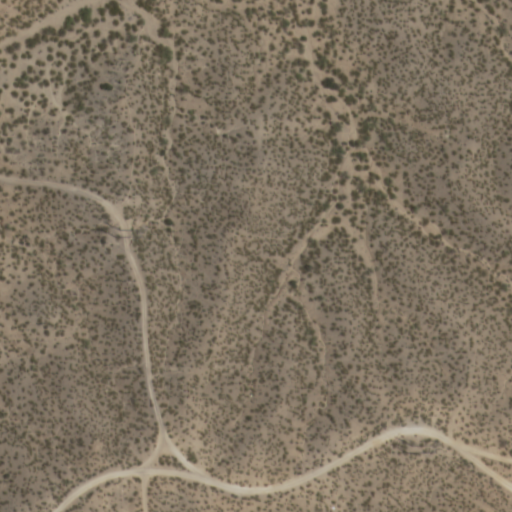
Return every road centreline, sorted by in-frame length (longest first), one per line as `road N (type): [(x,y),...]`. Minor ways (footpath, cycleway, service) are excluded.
road 1 (track): [(511,487),(428,431),(406,427),(281,486),(249,491),(130,471),(88,483),(52,511)]
road 2 (track): [(0,175),(80,190),(103,204),(131,267),(157,424),(209,481)]
